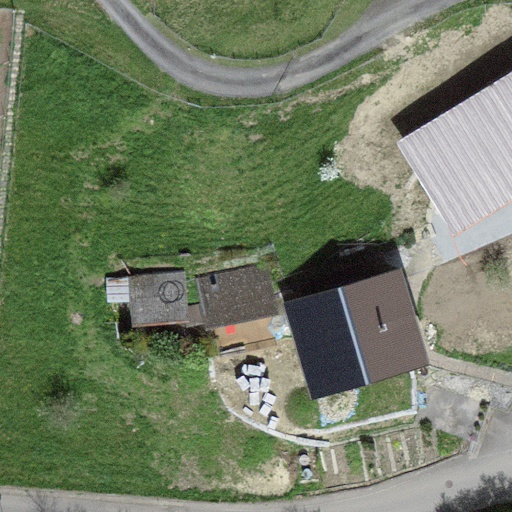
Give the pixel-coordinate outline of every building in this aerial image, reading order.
[(471,93),(418,191),(447,206),(500,109),(471,93)] [(213,319),(269,309),(262,270),(206,280),(213,319)] [(300,308),(320,381),(413,354),(393,281),(300,308)] [(140,323),(176,322),(175,296),(139,297),(140,323)] [(426,425),(470,441),(484,404),(440,388),(426,425)]
